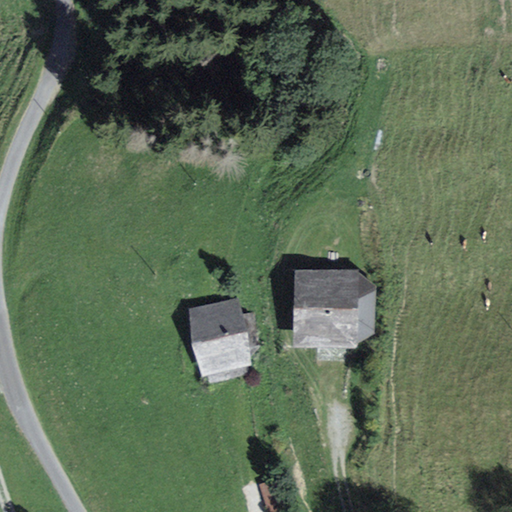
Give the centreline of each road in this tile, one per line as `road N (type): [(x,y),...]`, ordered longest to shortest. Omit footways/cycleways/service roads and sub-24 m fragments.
road 1 (unclassified): [(64,0),(64,55),(17,150),(0,207)]
road 2 (unclassified): [(0,326),(25,417),(80,511)]
